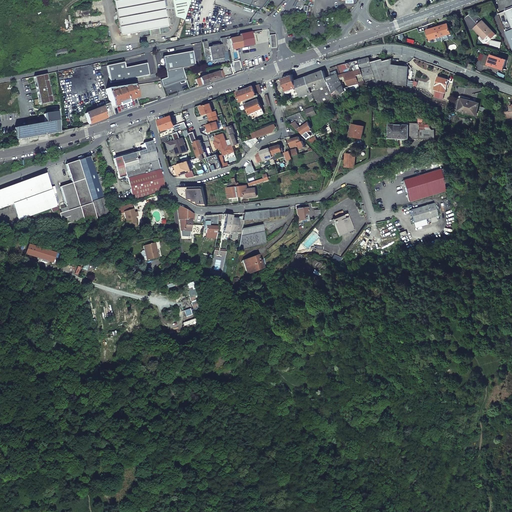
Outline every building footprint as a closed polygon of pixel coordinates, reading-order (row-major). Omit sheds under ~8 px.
[(114,0),(118,20),(117,20),(117,22),(119,22),(121,35),(140,31),(141,37),(151,35),(149,30),(159,28),(159,34),(167,32),(169,29),(168,26),(172,25),(173,24),(176,16),(172,0),(114,0)] [(172,0),(176,16),(184,19),(186,14),(183,0),(172,0)] [(233,0),(260,9),(266,0),(233,0)] [(485,39),(493,32),(483,20),(474,28),(480,35),(481,34),(485,39)] [(441,35),(452,32),(449,23),(439,26),(441,35)] [(430,39),(441,35),(439,26),(427,29),(430,39)] [(239,36),(229,38),(231,49),(253,44),(251,32),(239,34),(239,36)] [(206,41),(202,41),(205,56),(210,55),(211,60),(223,58),(222,53),(227,52),(224,37),(220,38),(221,44),(207,47),(206,41)] [(163,56),(166,77),(164,78),(160,79),(160,80),(163,87),(184,83),(183,74),(182,67),(194,65),(192,51),(163,56)] [(492,56),(485,54),(482,63),(488,65),(489,63),(503,69),(506,60),(492,55),(492,56)] [(364,87),(365,89),(374,87),(376,91),(376,93),(380,92),(392,88),(390,84),(389,84),(389,83),(392,64),(392,58),(390,58),(382,60),(381,58),(370,61),(369,56),(360,59),(358,60),(365,82),(363,83),(364,87)] [(344,91),(345,93),(364,87),(363,83),(365,82),(358,60),(357,60),(345,64),(348,72),(345,73),(339,75),(344,91)] [(107,65),(110,83),(149,74),(146,63),(125,67),(124,62),(107,65)] [(408,66),(392,64),(389,83),(406,85),(406,86),(409,86),(410,83),(406,83),(408,66)] [(221,70),(195,79),(198,86),(224,76),(221,70)] [(335,100),(327,78),(324,71),(306,77),(315,100),(317,104),(324,102),(326,107),(335,100)] [(53,102),(47,73),(34,76),(40,104),(53,102)] [(291,89),(297,87),(292,74),(282,78),(283,81),(286,89),(286,90),(291,89)] [(327,78),(335,100),(344,91),(339,75),(338,74),(336,74),(332,76),(327,78)] [(445,92),(449,79),(439,76),(435,89),(445,92)] [(115,114),(139,105),(132,84),(106,88),(115,114)] [(253,86),(237,92),(241,101),(257,95),(257,94),(261,92),(262,89),(260,84),(254,86),(253,86)] [(294,99),(301,97),(299,94),(289,98),(290,100),(287,101),(287,102),(294,99)] [(459,111),(478,115),(480,103),(462,98),(459,111)] [(250,114),(262,108),(262,107),(260,102),(259,100),(259,99),(241,107),(242,110),(247,108),(250,114)] [(253,119),(265,113),(260,102),(262,107),(262,108),(250,114),(253,119)] [(211,103),(202,106),(204,115),(209,113),(212,123),(208,124),(210,132),(220,129),(218,121),(219,121),(216,111),(214,112),(211,103)] [(103,106),(85,113),(89,123),(107,117),(103,106)] [(308,117),(316,114),(313,107),(305,110),(308,117)] [(16,140),(60,132),(57,112),(43,114),(44,124),(15,127),(16,140)] [(175,126),(174,123),(176,122),(175,119),(173,120),(172,116),(159,120),(163,131),(168,129),(168,130),(160,133),(161,139),(169,136),(177,132),(176,130),(175,127),(175,126)] [(309,122),(299,128),(300,129),(303,134),(311,128),(309,122)] [(353,123),(351,136),(362,138),(365,126),(353,123)] [(410,139),(435,139),(436,129),(419,129),(419,123),(388,123),(388,136),(408,136),(408,142),(410,142),(410,139)] [(227,127),(230,135),(235,133),(233,125),(227,127)] [(215,141),(217,148),(220,147),(221,147),(222,148),(224,155),(235,151),(233,145),(228,146),(224,133),(216,136),(217,140),(215,141)] [(233,145),(238,144),(243,142),(242,138),(237,139),(236,137),(235,133),(230,135),(233,145)] [(291,139),(290,139),(292,147),(299,145),(300,148),(305,146),(303,140),(304,140),(300,136),(291,139)] [(252,147),(259,140),(258,138),(257,137),(255,138),(246,141),(252,147)] [(176,148),(178,155),(188,152),(183,138),(168,143),(170,150),(176,148)] [(117,173),(158,163),(152,141),(143,144),(145,150),(142,151),(133,153),(133,152),(113,158),(117,173)] [(205,152),(202,143),(197,145),(196,143),(193,144),(198,158),(201,157),(201,160),(208,157),(206,152),(205,152)] [(271,148),(274,155),(274,156),(275,158),(275,159),(283,157),(281,151),(282,150),(280,145),(271,148)] [(260,161),(274,156),(274,155),(271,148),(261,151),(259,154),(258,155),(260,161)] [(110,217),(105,200),(107,199),(105,192),(102,193),(102,192),(105,190),(100,173),(96,174),(94,168),(97,167),(96,162),(92,163),(91,158),(94,157),(94,155),(93,153),(89,155),(89,156),(88,157),(66,164),(72,183),(86,224),(110,217)] [(346,153),(345,166),(355,167),(356,154),(346,153)] [(209,157),(214,171),(222,168),(219,157),(218,154),(209,157)] [(194,176),(188,161),(177,165),(181,176),(186,174),(188,177),(194,176)] [(255,171),(252,161),(246,168),(248,174),(255,171)] [(117,173),(119,178),(126,176),(127,179),(128,178),(134,202),(148,197),(156,193),(160,192),(154,170),(160,169),(158,163),(117,173)] [(402,175),(406,193),(436,185),(432,167),(402,175)] [(164,184),(160,169),(154,170),(160,192),(164,190),(165,190),(164,184)] [(51,208),(57,206),(45,173),(0,189),(0,208),(13,204),(19,219),(51,208)] [(251,185),(270,179),(270,176),(250,183),(251,185)] [(86,224),(72,183),(60,186),(67,211),(59,213),(65,231),(86,224)] [(247,185),(240,185),(238,186),(238,188),(239,196),(245,196),(245,197),(257,196),(256,188),(248,189),(247,185)] [(182,196),(195,203),(198,204),(203,206),(206,206),(205,203),(204,195),(203,186),(182,187),(180,187),(180,191),(181,195),(182,196)] [(239,196),(238,188),(238,186),(236,186),(235,186),(227,187),(229,197),(233,197),(233,201),(239,201),(239,196)] [(123,212),(133,209),(131,204),(122,207),(123,212)] [(433,204),(409,211),(412,223),(425,220),(436,216),(433,204)] [(177,207),(181,230),(182,236),(191,237),(192,220),(194,220),(194,214),(180,206),(177,207)] [(243,220),(286,215),(286,214),(289,214),(288,206),(259,210),(244,212),(243,220)] [(300,208),(296,209),(297,217),(298,220),(306,220),(306,218),(303,218),(303,214),(308,213),(307,207),(304,208),(300,208)] [(133,209),(123,212),(127,225),(137,222),(135,218),(138,217),(138,210),(134,212),(133,209)] [(332,221),(338,236),(353,230),(347,215),(343,216),(341,212),(333,215),(335,219),(332,221)] [(225,219),(224,230),(230,231),(232,218),(232,213),(224,214),(223,219),(225,219)] [(207,222),(207,234),(217,233),(217,227),(218,227),(219,214),(206,216),(205,219),(205,222),(207,222)] [(230,231),(240,232),(242,232),(242,229),(243,226),(243,221),(242,220),(242,216),(235,217),(234,219),(232,218),(230,231)] [(414,229),(426,225),(425,220),(412,223),(414,229)] [(240,249),(267,242),(264,225),(242,229),(242,232),(240,249)] [(147,259),(159,255),(155,245),(153,246),(152,242),(142,245),(147,259)] [(37,256),(39,248),(33,246),(30,254),(37,256)] [(51,252),(40,248),(37,256),(49,259),(51,252)] [(247,273),(263,267),(261,260),(259,261),(257,255),(243,260),(247,273)] [(146,271),(140,265),(133,273),(138,279),(146,271)]
